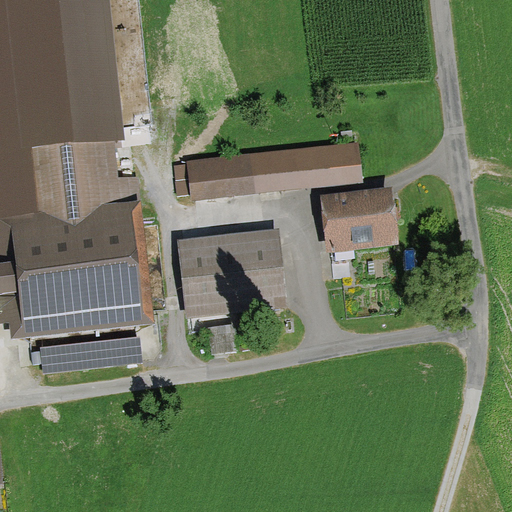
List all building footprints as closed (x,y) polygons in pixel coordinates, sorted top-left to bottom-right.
[(11,334),(140,324),(125,140),(23,148),(28,209),(1,211),(11,334)] [(192,193),(353,175),(350,146),(188,165),(192,193)] [(394,243),(389,190),(326,196),(331,249),(394,243)] [(281,301),(273,235),(182,246),(190,313),(281,301)] [(139,328),(97,329),(97,338),(139,336),(139,328)] [(39,349),(41,374),(139,365),(137,341),(39,349)]
